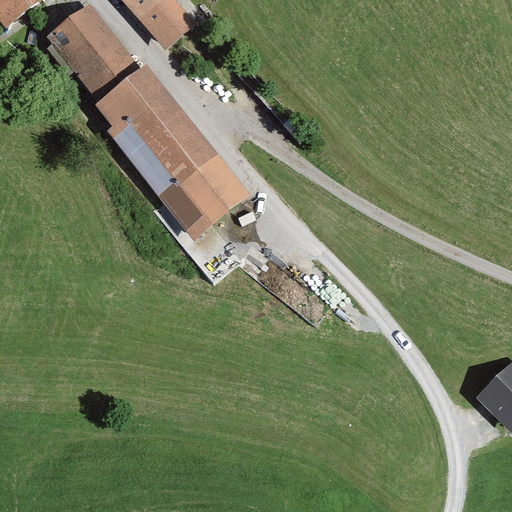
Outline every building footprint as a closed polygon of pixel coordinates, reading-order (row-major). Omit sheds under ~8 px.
[(0,0),(0,15),(9,26),(40,0),(0,0)] [(123,0),(167,49),(197,23),(176,0),(123,0)] [(142,68),(92,8),(51,41),(101,102),(142,68)] [(146,65),(142,68),(90,109),(195,245),(251,203),(146,65)] [(511,366),(484,396),(511,423),(511,366)]
